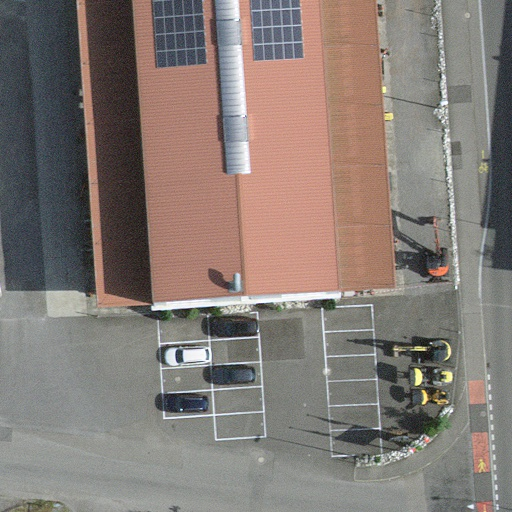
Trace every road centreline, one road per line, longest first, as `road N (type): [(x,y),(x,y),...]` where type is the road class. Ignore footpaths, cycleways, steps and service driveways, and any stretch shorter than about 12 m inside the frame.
road 1 (residential): [(0,466),(511,504)]
road 2 (residential): [(500,0),(511,289)]
